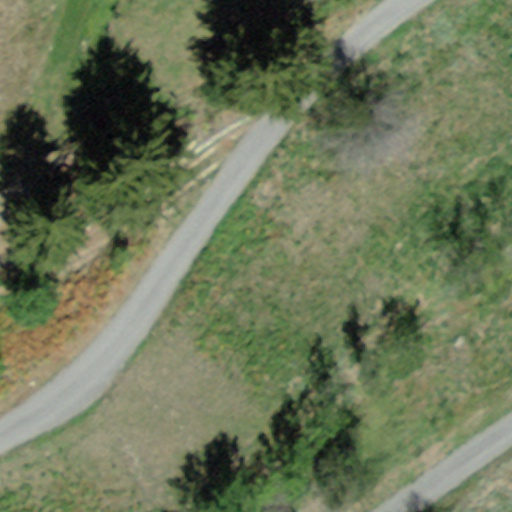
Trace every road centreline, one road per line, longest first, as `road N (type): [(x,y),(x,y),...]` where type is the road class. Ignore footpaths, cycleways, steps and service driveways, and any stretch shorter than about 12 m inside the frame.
road 1 (residential): [(0,435),(99,361),(260,139),(334,61),(411,0)]
road 2 (residential): [(511,426),(399,511)]
